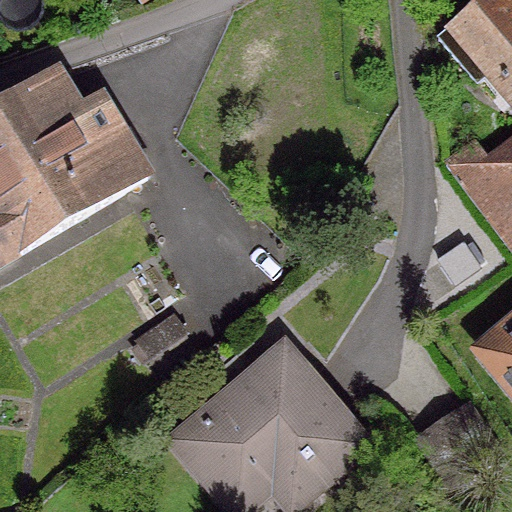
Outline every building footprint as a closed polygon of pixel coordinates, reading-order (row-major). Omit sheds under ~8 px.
[(511,103),(511,17),(497,0),(485,0),(434,41),(468,82),(484,70),(511,103)] [(0,265),(116,193),(141,177),(93,100),(71,115),(47,77),(0,104),(0,265)] [(511,151),(465,186),(488,218),(511,250),(511,151)] [(511,339),(488,359),(511,387),(511,339)] [(359,449),(351,441),(280,356),(269,364),(174,445),(231,511),(238,511),(298,462),(317,485),(359,449)] [(464,409),(459,413),(439,426),(421,437),(414,443),(436,476),(447,493),(497,459),(464,409)]
